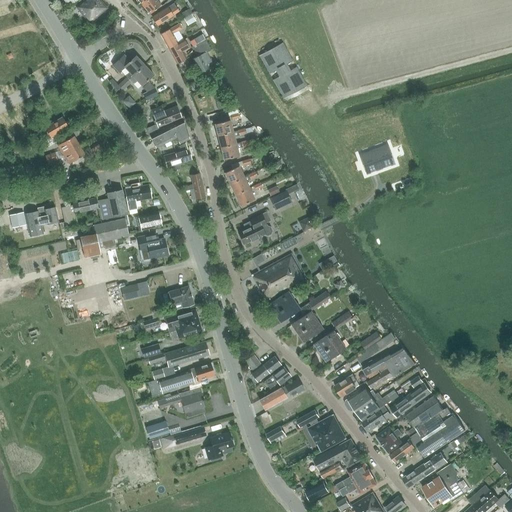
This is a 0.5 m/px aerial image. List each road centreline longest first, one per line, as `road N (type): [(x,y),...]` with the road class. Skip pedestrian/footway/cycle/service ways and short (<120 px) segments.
road 1 (residential): [(423,511),(245,311),(189,103),(156,44),(114,0)]
road 2 (tertiary): [(301,511),(252,438),(196,245),(152,170)]
road 3 (track): [(285,108),(511,47)]
road 4 (tertiary): [(152,170),(41,0)]
road 5 (residential): [(0,195),(152,170)]
